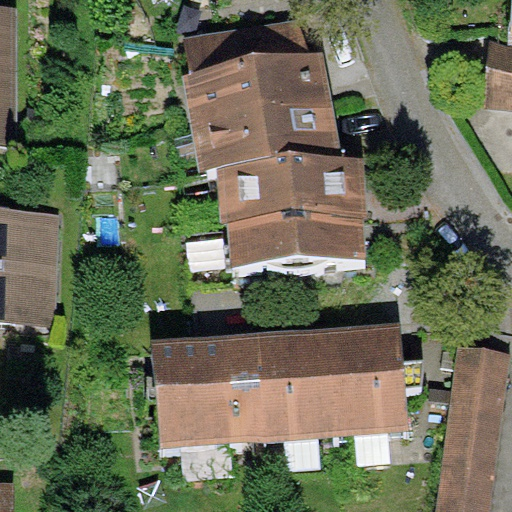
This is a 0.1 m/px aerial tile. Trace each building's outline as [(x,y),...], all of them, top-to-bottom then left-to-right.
[(26,18),(0,17),(0,144),(21,146),(26,18)] [(276,167),(346,164),(328,57),(315,59),(309,22),(186,42),(193,79),(185,80),(202,178),(217,176),(277,174),(276,167)] [(511,53),(493,52),(488,117),(511,119),(511,53)] [(277,174),(217,176),(220,233),(231,232),(232,271),(364,265),(363,246),(362,223),(368,223),(366,189),(365,163),(346,164),(276,167),(277,174)] [(0,322),(56,324),(59,220),(0,217),(0,322)] [(399,332),(155,351),(163,454),(408,435),(404,392),(399,332)] [(491,511),(511,360),(459,353),(438,511),(491,511)] [(16,511),(17,492),(0,492),(0,511),(16,511)]
